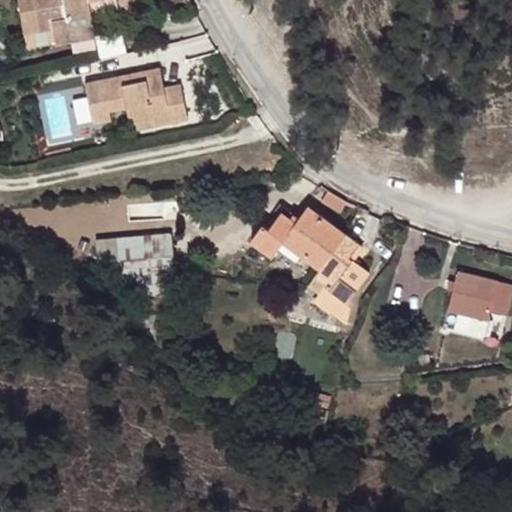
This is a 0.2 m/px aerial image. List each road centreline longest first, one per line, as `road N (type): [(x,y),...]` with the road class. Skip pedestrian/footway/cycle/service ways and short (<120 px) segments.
road 1 (residential): [(219,0),(282,116),(321,160),(369,189),(511,240)]
road 2 (unknown): [(226,12),(95,43)]
